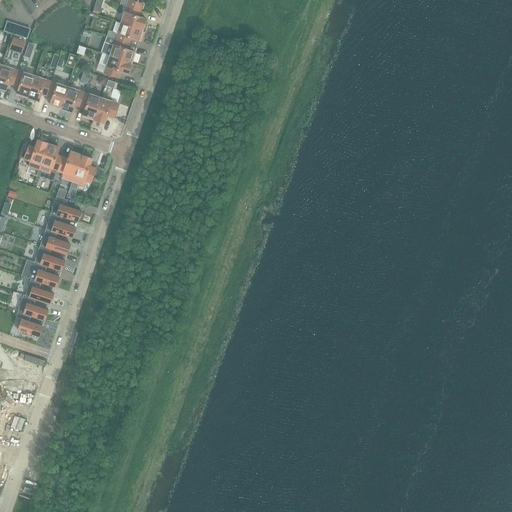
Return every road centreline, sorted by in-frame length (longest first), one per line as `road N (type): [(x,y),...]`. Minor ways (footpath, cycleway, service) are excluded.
road 1 (residential): [(5,511),(125,154)]
road 2 (residential): [(125,154),(178,0)]
road 3 (residential): [(0,110),(125,154)]
